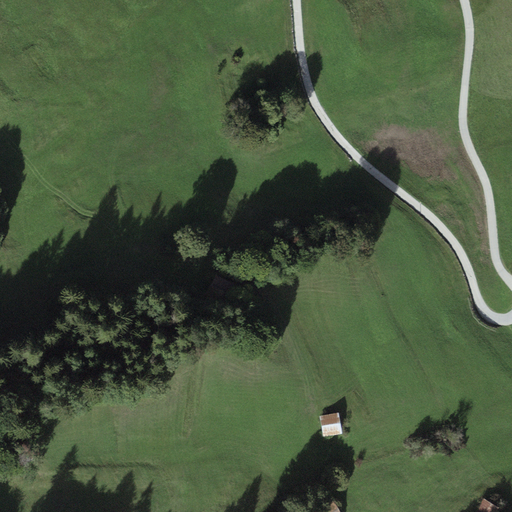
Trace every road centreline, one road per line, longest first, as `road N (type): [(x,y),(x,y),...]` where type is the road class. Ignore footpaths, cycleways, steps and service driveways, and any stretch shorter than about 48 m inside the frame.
road 1 (unclassified): [(511,317),(486,313),(442,228),(365,163),(315,105),(295,0)]
road 2 (unclassified): [(463,0),(464,134),(488,194),(496,258),(511,284)]
